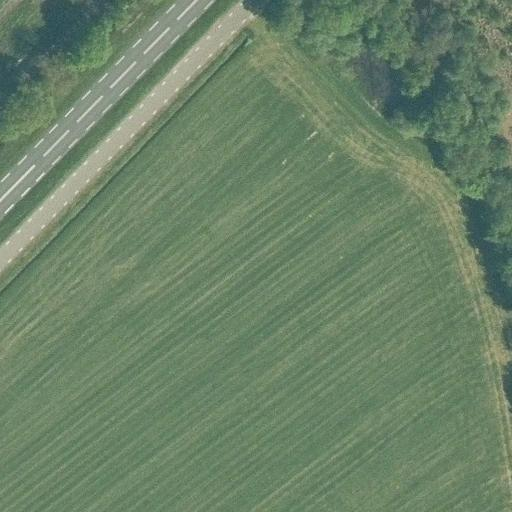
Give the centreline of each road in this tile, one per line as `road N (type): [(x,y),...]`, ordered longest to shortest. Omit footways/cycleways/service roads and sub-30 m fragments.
road 1 (unclassified): [(0,258),(252,0)]
road 2 (primary): [(0,199),(194,0)]
road 3 (track): [(0,104),(102,0)]
